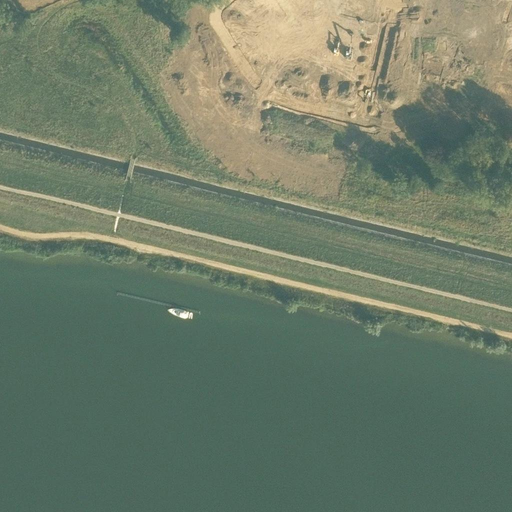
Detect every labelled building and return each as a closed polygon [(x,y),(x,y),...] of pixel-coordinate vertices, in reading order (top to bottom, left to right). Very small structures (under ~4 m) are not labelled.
[(259,0),(256,0),(248,6),(256,17),(260,23),(270,16),(272,19),(277,15),(271,6),(266,10),(259,0)] [(409,0),(412,25),(438,23),(434,0),(409,0)] [(479,0),(477,0),(470,22),(494,31),(502,10),(479,0)] [(251,33),(249,30),(260,23),(256,17),(248,6),(238,13),(245,24),(240,28),(246,37),(251,33)] [(348,31),(352,32),(350,43),(366,46),(369,36),(359,34),(361,28),(349,25),(348,31)] [(461,48),(486,57),(494,34),(468,25),(461,48)] [(440,27),(412,28),(414,55),(442,54),(440,27)] [(209,63),(195,43),(164,67),(178,89),(209,63)] [(347,54),(364,57),(366,46),(350,43),(347,54)] [(347,54),(345,64),(362,68),(364,57),(347,54)] [(277,73),(274,79),(284,84),(294,62),(277,55),(270,70),(277,73)] [(305,85),(312,70),(294,62),(284,84),(294,88),(297,81),(305,85)] [(343,75),(360,79),(362,68),(345,64),(343,75)] [(229,88),(216,69),(185,94),(199,117),(229,88)] [(511,74),(505,71),(498,91),(511,96),(511,74)] [(341,86),(357,89),(360,79),(343,75),(341,86)] [(468,79),(447,81),(449,102),(470,101),(468,79)] [(445,81),(419,83),(421,105),(448,103),(445,81)] [(333,101),(344,104),(346,97),(355,99),(357,89),(341,86),(338,96),(334,95),(333,101)] [(511,99),(497,93),(491,110),(508,116),(511,105),(511,99)] [(250,115),(233,98),(204,128),(228,155),(250,115)] [(281,127),(260,120),(238,158),(268,168),(281,127)] [(314,136),(292,130),(280,170),(306,176),(314,136)] [(347,142),(326,138),(314,178),(338,184),(347,142)]
